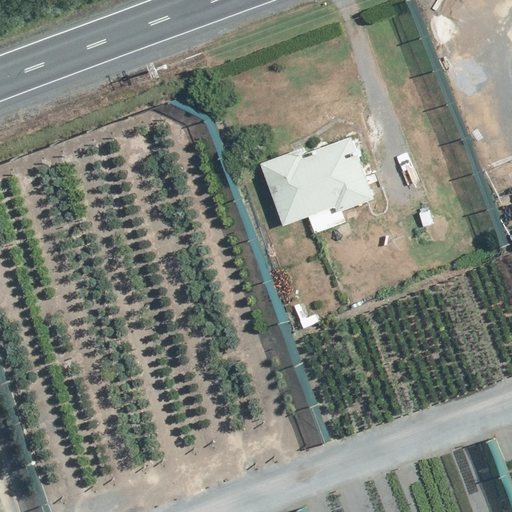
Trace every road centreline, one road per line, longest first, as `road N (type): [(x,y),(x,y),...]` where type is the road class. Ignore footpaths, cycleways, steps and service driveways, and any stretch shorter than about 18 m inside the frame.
road 1 (track): [(511,402),(175,511)]
road 2 (tertiary): [(0,70),(192,0)]
